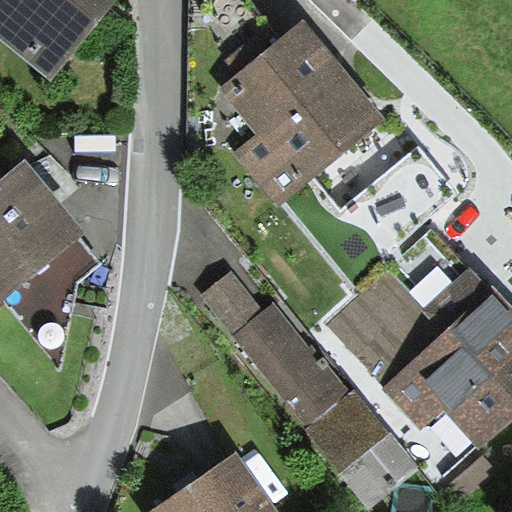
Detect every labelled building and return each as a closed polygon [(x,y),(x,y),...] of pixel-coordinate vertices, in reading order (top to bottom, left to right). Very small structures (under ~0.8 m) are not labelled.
[(0,0),(0,41),(48,82),(116,2),(113,0),(0,0)] [(353,97),(302,33),(225,95),(256,135),(234,152),(278,206),(377,126),(353,97)] [(60,366),(79,288),(105,267),(25,170),(0,189),(0,310),(9,304),(60,366)] [(511,316),(434,229),(328,322),(421,428),(447,405),(482,446),(511,419),(511,316)] [(231,275),(199,301),(369,510),(418,470),(359,397),(353,401),(312,350),(277,307),(265,317),(231,275)] [(193,491),(160,511),(265,511),(233,464),(193,491)]
